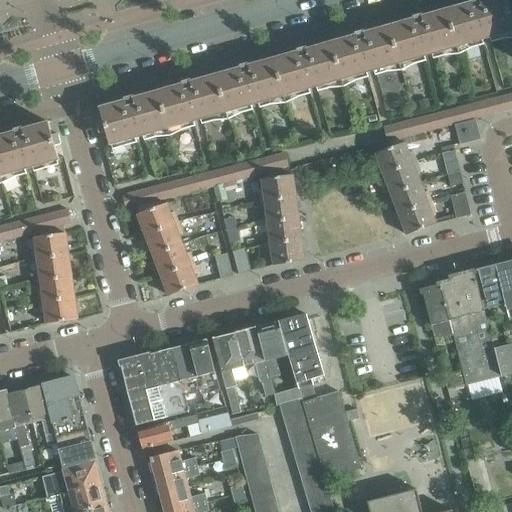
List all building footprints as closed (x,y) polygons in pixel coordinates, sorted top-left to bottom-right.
[(511,16),(507,0),(478,0),(447,9),(457,48),(511,32),(511,16)] [(447,9),(422,16),(389,25),(400,64),(457,48),(447,9)] [(389,25),(364,32),(331,42),(342,81),(400,64),(389,25)] [(331,42),(306,49),(273,58),(285,97),(342,81),(331,42)] [(273,58),(248,65),(214,75),(225,114),(285,97),(273,58)] [(214,75),(191,82),(156,91),(167,130),(225,114),(214,75)] [(167,130),(156,91),(99,107),(103,122),(97,124),(100,134),(106,132),(109,146),(167,130)] [(511,108),(511,106),(509,94),(501,96),(505,111),(511,108)] [(501,96),(494,98),(498,113),(505,111),(501,96)] [(494,98),(487,100),(490,115),(498,113),(494,98)] [(428,99),(419,102),(421,109),(430,106),(428,99)] [(490,115),(487,100),(479,102),(483,116),(490,115)] [(479,102),(472,104),(476,118),(483,116),(479,102)] [(476,118),(472,104),(465,106),(468,120),(474,119),(476,118)] [(468,120),(465,106),(457,108),(461,122),(468,120)] [(457,108),(450,110),(454,124),(461,122),(457,108)] [(454,124),(450,110),(442,112),(446,126),(454,124)] [(442,112),(435,113),(439,128),(446,126),(442,112)] [(439,128),(435,113),(428,115),(431,130),(439,128)] [(428,115),(420,117),(424,132),(431,130),(428,115)] [(424,132),(420,117),(413,119),(417,134),(424,132)] [(413,119),(405,121),(409,136),(415,134),(417,134),(413,119)] [(459,143),(459,145),(480,139),(475,120),(454,125),(459,143)] [(409,136),(405,121),(398,123),(402,137),(409,136)] [(48,122),(15,131),(0,135),(0,173),(1,176),(59,160),(55,146),(61,144),(58,134),(52,136),(48,122)] [(398,123),(391,125),(394,139),(402,137),(398,123)] [(394,139),(391,125),(383,127),(387,141),(394,139)] [(387,141),(374,148),(374,149),(376,153),(404,142),(404,143),(405,144),(417,141),(415,134),(409,136),(402,137),(394,139),(387,141)] [(383,174),(417,162),(413,152),(408,154),(405,144),(404,143),(404,142),(376,153),(375,153),(383,174)] [(281,169),(287,167),(288,167),(285,153),(277,155),(281,169)] [(281,169),(277,155),(270,157),(273,170),(281,169)] [(273,170),(270,157),(262,159),(266,172),(273,170)] [(266,172),(262,159),(255,161),(259,174),(261,174),(266,172)] [(444,163),(447,175),(460,172),(457,160),(444,163)] [(255,161),(248,163),(251,176),(259,174),(255,161)] [(390,195),(420,183),(416,173),(421,171),(417,162),(383,174),(390,195)] [(251,176),(248,163),(240,165),(244,178),(251,176)] [(240,165),(233,167),(237,180),(244,178),(240,165)] [(237,180),(233,167),(226,168),(229,182),(237,180)] [(266,172),(261,174),(262,179),(292,175),(291,170),(289,171),(287,167),(281,169),(273,170),(266,172)] [(226,168),(218,170),(222,184),(229,182),(226,168)] [(222,184),(218,170),(211,172),(214,186),(222,184)] [(211,172),(203,174),(207,188),(213,186),(214,186),(211,172)] [(460,172),(447,175),(450,187),(463,184),(460,172)] [(207,188),(203,174),(196,176),(200,190),(207,188)] [(260,201),(295,196),(292,175),(262,179),(263,191),(259,191),(260,201)] [(196,176),(189,178),(192,192),(200,190),(196,176)] [(192,192),(189,178),(181,180),(185,194),(192,192)] [(181,180),(174,182),(178,196),(185,194),(181,180)] [(178,196),(174,182),(167,184),(170,198),(178,196)] [(398,215),(432,202),(428,192),(424,193),(420,183),(390,195),(398,215)] [(167,184),(159,186),(163,200),(170,198),(167,184)] [(214,186),(213,186),(217,202),(219,201),(226,199),(225,192),(222,184),(214,186)] [(163,200),(159,186),(152,188),(156,202),(158,201),(163,200)] [(152,188),(145,190),(148,203),(156,202),(152,188)] [(148,203),(145,190),(137,192),(141,205),(148,203)] [(137,192),(130,194),(133,207),(135,207),(141,205),(137,192)] [(471,215),(465,192),(451,196),(457,218),(464,217),(471,215)] [(133,207),(130,194),(122,196),(126,209),(133,207)] [(266,212),(267,222),(298,218),(295,196),(260,201),(262,212),(266,212)] [(141,205),(135,207),(138,215),(161,207),(158,201),(156,202),(148,203),(141,205)] [(406,235),(436,223),(432,213),(436,211),(432,202),(398,215),(406,235)] [(146,236),(179,224),(176,215),(172,216),(168,204),(161,207),(138,215),(146,236)] [(63,225),(64,225),(71,223),(67,209),(60,211),(63,225)] [(60,211),(53,213),(56,227),(63,225),(60,211)] [(56,227),(53,213),(45,215),(49,229),(56,227)] [(45,215),(38,217),(41,231),(49,229),(45,215)] [(223,218),(227,231),(236,229),(234,216),(223,218)] [(41,231),(38,217),(30,219),(34,233),(41,231)] [(264,234),(266,244),(301,239),(298,218),(267,222),(269,234),(264,234)] [(30,219),(23,221),(27,235),(34,233),(30,219)] [(27,235),(23,221),(16,223),(19,236),(27,235)] [(16,223),(8,224),(12,238),(19,236),(16,223)] [(12,238),(8,224),(1,226),(5,240),(12,238)] [(154,257),(183,245),(179,235),(183,233),(179,224),(146,236),(154,257)] [(64,225),(63,225),(56,227),(49,229),(41,231),(40,231),(41,239),(66,236),(64,225)] [(227,231),(230,244),(239,241),(236,229),(227,231)] [(66,236),(35,240),(37,251),(32,252),(34,261),(69,256),(66,236)] [(273,265),(303,261),(301,239),(266,244),(267,255),(271,254),(273,265)] [(161,277),(194,264),(191,255),(187,256),(183,245),(154,257),(161,277)] [(250,271),(245,249),(232,252),(238,274),(244,273),(250,271)] [(227,278),(233,277),(227,254),(215,257),(221,279),(227,278)] [(41,282),(72,278),(69,256),(34,261),(35,271),(39,271),(41,282)] [(508,318),(509,318),(511,317),(511,262),(498,266),(509,313),(507,314),(508,318)] [(168,296),(198,285),(194,275),(198,274),(194,264),(161,277),(168,296)] [(509,313),(498,266),(475,272),(485,310),(497,306),(499,316),(507,314),(509,313)] [(441,284),(453,334),(462,370),(466,385),(467,385),(502,376),(495,348),(485,310),(475,272),(452,278),(453,281),(441,284)] [(0,277),(0,286),(1,290),(8,288),(6,277),(0,277)] [(72,278),(41,282),(42,293),(38,293),(39,303),(74,298),(72,278)] [(431,326),(435,338),(453,334),(441,284),(439,284),(434,284),(429,287),(429,290),(423,291),(431,326)] [(46,324),(77,320),(74,298),(39,303),(40,313),(45,312),(46,324)] [(6,310),(8,318),(22,315),(20,307),(6,310)] [(322,375),(306,314),(278,321),(288,356),(297,388),(297,390),(312,386),(313,386),(311,378),(322,375)] [(257,327),(270,377),(280,375),(276,359),(288,356),(278,321),(257,327)] [(257,327),(235,332),(243,367),(254,365),(259,380),(262,384),(265,396),(274,394),(270,377),(257,327)] [(243,367),(235,332),(213,338),(232,414),(240,412),(234,387),(236,386),(235,380),(246,377),(243,367)] [(205,339),(189,344),(198,378),(202,395),(219,390),(205,339)] [(198,378),(189,344),(172,348),(189,412),(206,407),(204,400),(203,395),(196,397),(194,393),(193,394),(192,390),(193,389),(190,380),(198,378)] [(502,376),(511,373),(511,345),(511,344),(495,348),(502,376)] [(172,348),(119,362),(136,426),(189,412),(172,348)] [(462,370),(444,375),(448,389),(466,385),(462,370)] [(42,387),(56,444),(90,436),(75,378),(42,387)] [(312,386),(297,390),(300,398),(301,398),(303,402),(315,399),(312,386)] [(42,387),(25,391),(34,426),(42,424),(47,447),(56,444),(42,387)] [(297,388),(281,393),(284,403),(300,398),(297,390),(297,388)] [(8,391),(0,392),(0,434),(7,433),(17,472),(27,470),(9,395),(8,391)] [(34,426),(25,391),(9,395),(27,470),(35,467),(25,429),(34,426)] [(320,463),(323,473),(325,479),(362,468),(341,399),(339,392),(315,399),(303,402),(305,409),(308,420),(311,430),(314,441),(317,452),(320,463)] [(283,415),(305,409),(303,402),(301,398),(300,398),(284,403),(280,404),(283,415)] [(225,407),(197,415),(199,422),(199,423),(201,434),(225,427),(230,426),(229,420),(228,416),(225,408),(225,407)] [(283,415),(287,426),(308,420),(305,409),(283,415)] [(356,409),(346,412),(348,421),(359,418),(356,409)] [(252,412),(235,417),(231,418),(232,425),(254,420),(252,412)] [(142,450),(148,448),(173,442),(170,431),(199,423),(199,422),(197,415),(184,418),(168,422),(137,431),(142,450)] [(311,430),(308,420),(287,426),(290,437),(311,430)] [(290,437),(293,447),(314,441),(311,430),(290,437)] [(236,438),(238,448),(239,449),(260,443),(257,432),(236,438)] [(56,444),(60,457),(62,467),(95,458),(90,436),(56,444)] [(317,452),(314,441),(293,447),(296,458),(317,452)] [(260,443),(239,449),(242,460),(263,454),(260,443)] [(235,457),(233,450),(223,452),(221,453),(223,460),(235,457)] [(150,458),(155,476),(197,466),(195,457),(181,461),(178,451),(150,458)] [(296,458),(299,469),(320,463),(317,452),(296,458)] [(266,465),(263,454),(242,460),(244,471),(266,465)] [(62,467),(60,457),(52,459),(56,469),(62,467)] [(237,465),(235,457),(223,460),(225,468),(237,465)] [(481,458),(465,462),(478,511),(494,507),(481,458)] [(95,466),(94,463),(66,470),(71,490),(99,483),(98,477),(100,475),(97,467),(95,466)] [(302,480),(323,473),(320,463),(299,469),(302,480)] [(269,476),(266,465),(244,471),(247,481),(269,476)] [(155,476),(160,494),(188,487),(185,478),(200,474),(197,466),(155,476)] [(302,480),(306,490),(326,484),(325,479),(323,473),(302,480)] [(269,476),(247,481),(250,492),(271,487),(269,476)] [(61,493),(51,495),(47,496),(49,505),(61,502),(63,511),(69,511),(76,510),(105,503),(104,501),(106,499),(104,490),(101,490),(99,483),(71,490),(61,493)] [(330,495),(326,484),(306,490),(309,501),(330,495)] [(231,488),(233,496),(244,493),(242,485),(231,488)] [(160,494),(164,511),(167,511),(207,502),(205,493),(190,497),(188,487),(160,494)] [(274,497),(271,487),(250,492),(253,503),(274,497)] [(370,511),(452,511),(452,510),(443,511),(422,511),(417,489),(367,502),(370,511)] [(13,493),(0,496),(0,497),(3,508),(16,505),(13,493)] [(244,493),(233,496),(235,504),(246,501),(244,493)] [(309,501),(312,511),(333,506),(330,495),(309,501)] [(274,497),(253,503),(255,511),(262,511),(277,508),(274,497)] [(27,511),(25,502),(16,505),(3,508),(9,511),(27,511)] [(167,511),(201,511),(209,510),(207,502),(167,511)] [(105,503),(76,510),(76,511),(109,511),(108,506),(105,506),(105,503)]
